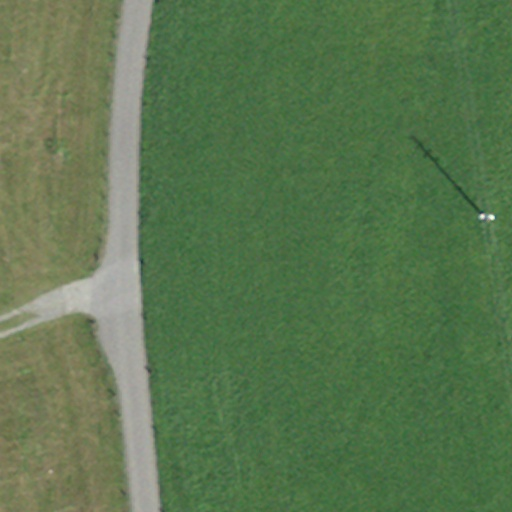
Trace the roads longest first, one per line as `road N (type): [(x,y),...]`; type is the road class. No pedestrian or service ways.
road 1 (unclassified): [(149,511),(121,279),(138,0)]
road 2 (track): [(0,325),(121,279)]
